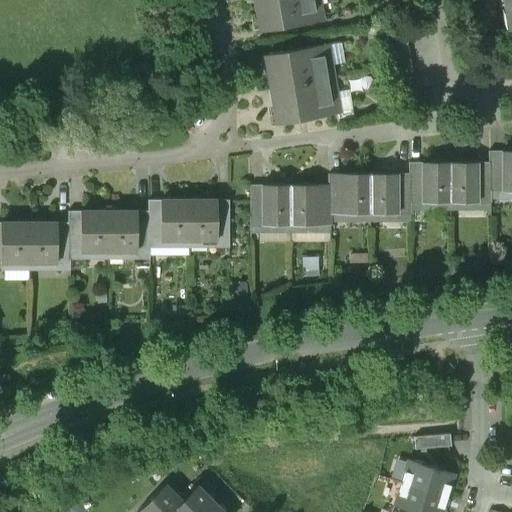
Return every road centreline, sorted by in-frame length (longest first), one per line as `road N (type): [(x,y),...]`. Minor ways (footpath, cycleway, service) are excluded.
road 1 (residential): [(0,176),(192,154),(229,100),(215,0)]
road 2 (tertiary): [(474,320),(297,346),(146,383)]
road 3 (residential): [(474,320),(486,393),(474,511)]
road 4 (residential): [(432,0),(446,99),(511,89)]
road 5 (tertiary): [(0,444),(146,383)]
road 6 (tertiary): [(146,383),(0,426)]
